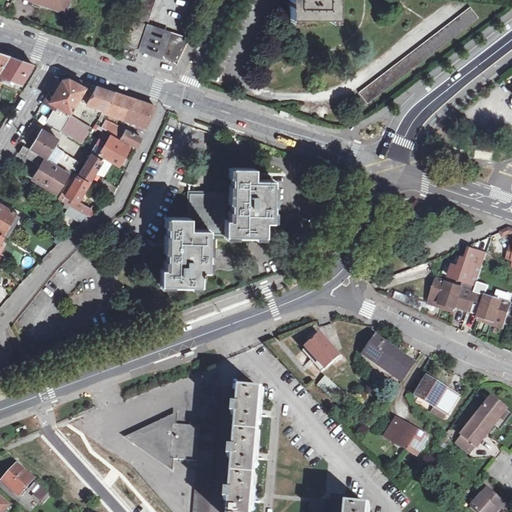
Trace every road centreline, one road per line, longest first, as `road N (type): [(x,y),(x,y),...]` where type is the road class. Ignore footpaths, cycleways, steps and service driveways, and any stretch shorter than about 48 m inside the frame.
road 1 (secondary): [(325,282),(36,400)]
road 2 (residential): [(0,332),(8,312),(72,241),(117,205),(170,92)]
road 3 (tertiary): [(184,98),(387,165)]
road 4 (secondary): [(387,165),(415,119),(511,38)]
road 5 (residential): [(511,374),(356,304)]
road 6 (unknown): [(229,365),(214,511)]
road 7 (residential): [(116,511),(56,445),(36,400)]
road 8 (unknown): [(118,419),(102,426),(102,441),(181,509)]
road 9 (tertiary): [(56,54),(170,92)]
